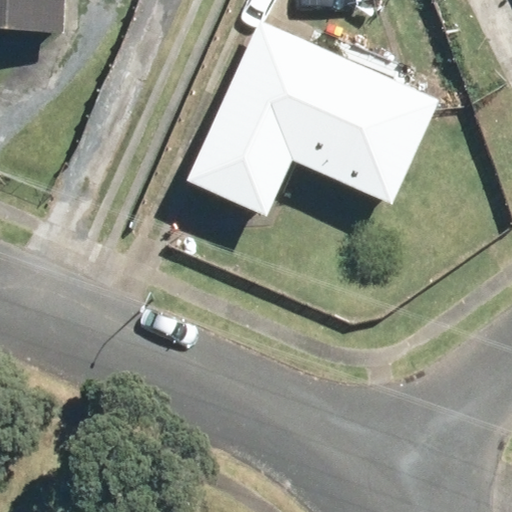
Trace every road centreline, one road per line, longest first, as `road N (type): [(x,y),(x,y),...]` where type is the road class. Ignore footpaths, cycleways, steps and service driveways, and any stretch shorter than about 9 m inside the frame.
road 1 (residential): [(0,297),(173,372),(366,485)]
road 2 (unknown): [(5,299),(132,0)]
road 3 (residential): [(511,374),(366,485)]
